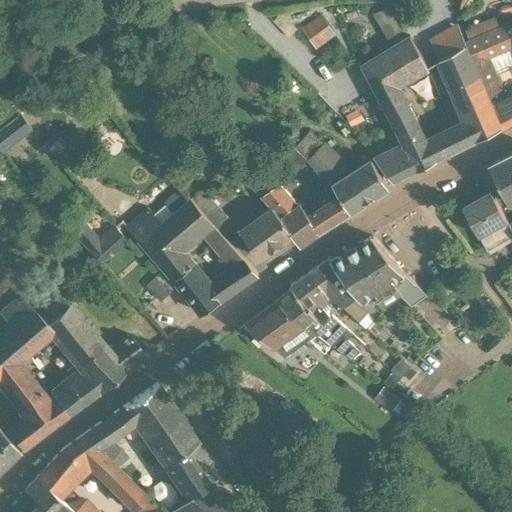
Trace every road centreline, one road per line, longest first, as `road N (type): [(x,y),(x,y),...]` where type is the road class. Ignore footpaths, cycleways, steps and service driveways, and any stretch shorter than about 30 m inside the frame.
road 1 (tertiary): [(0,487),(73,424),(317,251),(511,138)]
road 2 (track): [(211,0),(139,12),(0,65)]
